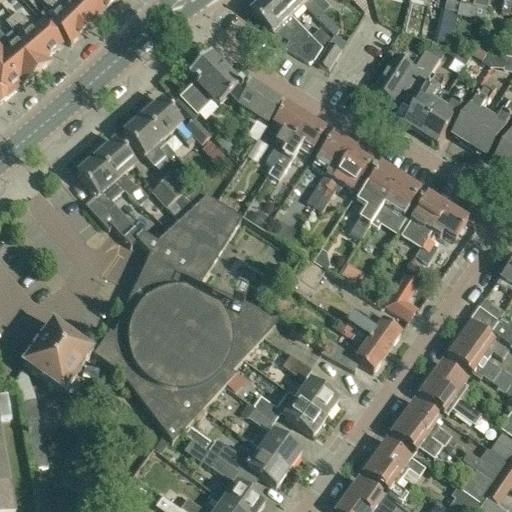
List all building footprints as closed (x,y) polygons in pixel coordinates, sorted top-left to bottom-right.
[(41,17),(69,47),(83,33),(50,0),(43,0),(42,2),(49,9),(41,17)] [(50,0),(83,33),(96,20),(77,0),(72,0),(68,5),(63,0),(50,0)] [(77,0),(96,20),(110,6),(104,0),(77,0)] [(308,35),(291,18),(273,0),(266,0),(252,14),(273,36),(274,35),(286,41),(282,47),(310,65),(314,64),(323,50),(308,35)] [(308,0),(273,0),(291,18),(306,4),(310,8),(308,11),(317,21),(334,40),(340,31),(333,25),(323,14),(308,0)] [(308,0),(323,14),(333,25),(340,19),(330,8),(321,0),(318,0),(317,0),(308,0)] [(459,16),(461,8),(462,0),(447,0),(445,13),(459,16)] [(488,12),(490,0),(462,0),(461,8),(474,10),(475,9),(488,12)] [(511,18),(511,0),(503,0),(503,4),(505,5),(502,17),(511,18)] [(14,22),(46,60),(60,48),(40,24),(33,31),(19,16),(14,22)] [(50,64),(46,60),(14,22),(8,27),(13,33),(5,40),(12,48),(35,76),(50,64)] [(0,104),(35,76),(12,48),(5,40),(0,34),(0,104)] [(483,40),(480,51),(489,53),(492,42),(483,40)] [(330,46),(317,66),(328,73),(341,53),(330,46)] [(471,57),(453,46),(446,56),(464,68),(471,57)] [(493,71),(502,57),(488,55),(487,57),(476,51),(472,58),(481,65),(490,71),(493,71)] [(415,71),(396,59),(376,91),(398,105),(402,98),(406,97),(414,103),(412,106),(413,106),(439,63),(426,54),(415,71)] [(179,99),(196,117),(213,102),(218,107),(228,98),(236,106),(258,119),(267,125),(281,103),(251,84),(246,91),(244,90),(240,87),(236,83),(221,67),(215,61),(210,56),(188,76),(195,84),(179,99)] [(511,58),(502,57),(493,71),(503,72),(503,74),(511,75),(511,58)] [(406,125),(424,137),(441,109),(433,104),(446,84),(436,78),(406,125)] [(470,152),(489,121),(482,117),(497,93),(493,90),(490,93),(485,90),(455,139),(462,143),(460,146),(470,152)] [(424,137),(440,147),(470,99),(462,94),(455,104),(448,99),(441,109),(424,137)] [(161,102),(142,119),(162,142),(176,131),(178,133),(177,134),(188,148),(195,140),(201,147),(210,138),(194,121),(185,129),(161,102)] [(511,103),(498,126),(489,121),(470,152),(479,158),(481,156),(488,160),(511,121),(511,103)] [(278,146),(272,156),(265,166),(272,171),(306,119),(285,106),(273,126),(283,132),(275,145),(278,146)] [(175,157),(162,142),(142,119),(123,135),(143,159),(153,170),(166,159),(169,163),(175,157)] [(313,152),(326,132),(306,119),(272,171),(268,178),(276,184),(287,166),(297,151),(309,159),(313,152)] [(265,129),(256,123),(247,138),(256,143),(265,129)] [(307,205),(315,209),(353,149),(333,136),(315,165),(327,173),(307,205)] [(500,171),(510,177),(511,174),(511,136),(494,164),(501,169),(500,171)] [(135,166),(115,143),(95,159),(124,192),(133,203),(139,209),(148,201),(136,187),(134,190),(127,181),(128,180),(124,176),(135,166)] [(373,162),(353,149),(315,209),(322,214),(340,185),(353,193),(373,162)] [(111,203),(124,192),(95,159),(76,176),(95,199),(85,207),(87,208),(86,209),(107,230),(111,227),(121,239),(134,229),(111,203)] [(375,221),(400,179),(380,166),(356,203),(366,209),(349,236),(361,243),(371,227),(375,221)] [(420,191),(400,179),(375,221),(371,227),(377,231),(380,227),(395,237),(405,221),(402,220),(403,219),(420,191)] [(161,188),(186,216),(194,209),(183,197),(169,181),(161,188)] [(186,216),(161,188),(153,195),(178,224),(186,216)] [(400,239),(419,252),(427,241),(433,233),(448,209),(427,196),(411,222),(400,239)] [(141,291),(136,288),(114,337),(111,336),(112,335),(110,335),(108,339),(95,358),(93,356),(92,359),(116,376),(171,445),(233,378),(231,375),(279,322),(199,287),(241,221),(206,199),(157,244),(134,229),(122,240),(131,250),(132,248),(130,247),(136,241),(154,262),(141,291)] [(448,209),(433,233),(441,238),(443,234),(463,246),(472,232),(464,227),(468,221),(448,209)] [(268,225),(267,219),(258,214),(252,215),(249,221),(250,227),(259,232),(264,230),(268,225)] [(434,247),(427,241),(419,252),(428,257),(434,247)] [(283,287),(300,298),(305,302),(324,274),(303,260),(283,287)] [(511,264),(501,280),(497,286),(505,292),(507,289),(511,292),(511,264)] [(374,283),(348,267),(339,280),(365,296),(374,283)] [(385,309),(408,326),(418,312),(407,305),(419,287),(405,277),(385,309)] [(463,335),(459,341),(487,362),(493,354),(503,361),(509,353),(488,338),(490,335),(499,323),(480,309),(469,324),(471,325),(469,328),(466,328),(463,333),(463,335)] [(368,332),(361,327),(352,320),(346,328),(356,335),(386,357),(400,337),(381,324),(373,335),(369,332),(368,332)] [(356,335),(346,328),(337,321),(332,328),(351,342),(361,349),(353,359),(329,343),(320,357),(354,375),(360,367),(373,376),(386,357),(356,335)] [(499,323),(490,335),(510,349),(511,345),(511,329),(500,321),(499,323)] [(52,327),(22,369),(62,398),(64,396),(73,403),(84,388),(75,381),(92,356),(52,327)] [(501,372),(487,362),(459,341),(455,347),(452,348),(449,353),(449,355),(447,358),(480,381),(483,377),(492,384),(501,372)] [(290,358),(285,365),(283,368),(304,383),(311,373),(290,358)] [(435,375),(431,381),(459,401),(468,389),(464,386),(467,382),(443,364),(440,367),(438,368),(435,372),(435,375)] [(482,418),(459,401),(431,381),(427,387),(424,387),(421,392),(421,394),(419,397),(448,417),(453,410),(476,426),(482,418)] [(296,401),(324,422),(337,404),(309,383),(296,401)] [(260,399),(253,409),(274,424),(280,417),(311,439),(324,422),(296,401),(288,395),(276,411),(260,399)] [(47,468),(35,403),(21,405),(32,471),(47,468)] [(407,414),(403,420),(442,448),(449,454),(452,451),(446,446),(451,439),(438,430),(439,428),(436,426),(439,422),(414,404),(412,407),(410,407),(407,412),(407,414)] [(253,409),(246,419),(267,434),(274,424),(253,409)] [(398,426),(396,426),(393,431),(393,433),(391,436),(416,454),(419,450),(434,461),(442,448),(403,420),(398,426)] [(0,421),(0,511),(16,511),(11,482),(0,421)] [(250,446),(259,453),(287,473),(300,454),(272,434),(267,441),(261,437),(255,438),(250,446)] [(508,467),(510,463),(511,461),(511,442),(502,436),(490,452),(507,465),(507,466),(508,467)] [(208,456),(216,461),(237,477),(244,467),(240,458),(225,447),(224,448),(216,442),(206,455),(208,456)] [(379,453),(375,459),(403,480),(413,487),(425,471),(386,443),(384,446),(382,446),(378,451),(379,453)] [(462,464),(475,473),(495,487),(498,482),(508,467),(507,466),(506,466),(487,452),(479,462),(468,455),(462,464)] [(287,473),(259,453),(246,470),(274,490),(287,473)] [(237,477),(216,461),(208,456),(201,465),(209,471),(230,486),(237,477)] [(397,488),(403,480),(375,459),(370,466),(368,466),(364,471),(365,473),(363,476),(402,504),(408,496),(397,488)] [(511,464),(510,463),(508,467),(498,482),(510,491),(511,488),(511,464)] [(475,473),(460,493),(480,507),(484,500),(485,501),(495,487),(475,473)] [(351,492),(347,498),(365,511),(379,511),(383,506),(380,504),(383,500),(358,482),(356,485),(354,485),(350,490),(351,492)] [(498,482),(495,487),(485,501),(501,511),(506,511),(508,510),(500,506),(510,491),(498,482)] [(235,485),(233,487),(222,503),(234,511),(259,511),(264,506),(235,485)] [(447,511),(476,511),(480,507),(460,493),(457,490),(451,499),(455,502),(447,511)] [(365,511),(347,498),(342,504),(340,504),(337,509),(337,511),(336,511),(365,511)] [(180,511),(179,511),(165,500),(162,499),(160,501),(155,508),(158,510),(160,511),(180,511)] [(180,511),(201,511),(186,501),(179,511),(180,511)] [(501,511),(485,501),(478,511),(501,511)] [(234,511),(222,503),(215,511),(234,511)]
